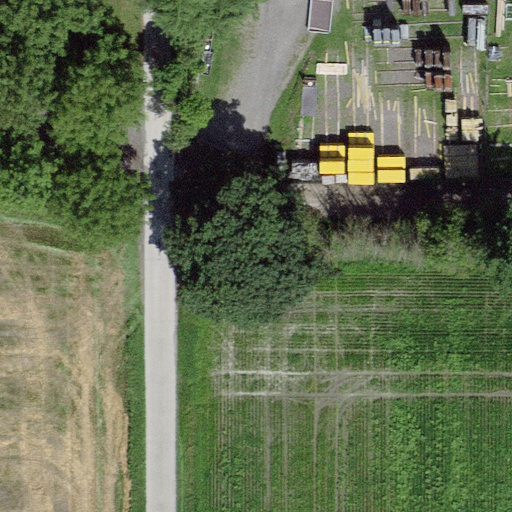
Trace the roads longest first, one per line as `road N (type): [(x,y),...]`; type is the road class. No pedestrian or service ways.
road 1 (unclassified): [(141,0),(150,511)]
road 2 (unknown): [(511,203),(145,227)]
